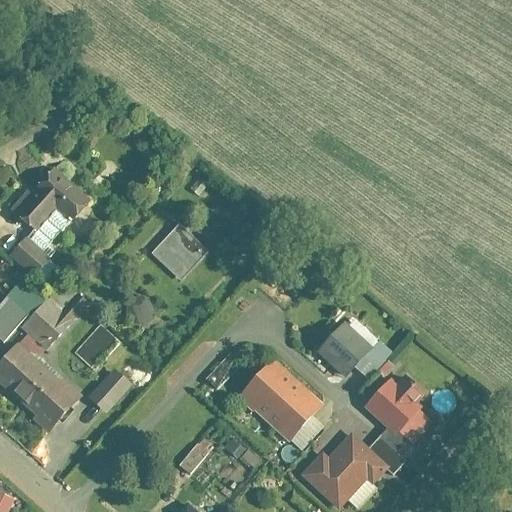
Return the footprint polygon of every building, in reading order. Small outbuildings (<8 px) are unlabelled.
[(57,161),(10,211),(30,230),(55,203),(72,219),(95,195),(57,161)] [(203,254),(176,232),(153,260),(181,282),(203,254)] [(10,259),(33,281),(50,262),(27,241),(10,259)] [(3,263),(0,267),(0,288),(11,298),(25,283),(3,263)] [(45,302),(22,327),(30,335),(0,365),(0,384),(47,429),(72,402),(33,365),(87,308),(76,297),(59,315),(45,302)] [(26,317),(9,302),(0,312),(0,342),(2,344),(26,317)] [(341,331),(320,358),(348,379),(368,353),(341,331)] [(367,365),(381,377),(397,359),(383,347),(367,365)] [(245,403),(288,443),(319,409),(276,369),(245,403)] [(115,374),(91,403),(110,418),(134,390),(115,374)] [(424,414),(392,387),(366,418),(398,445),(424,414)] [(323,461),(306,480),(315,488),(314,488),(342,511),(344,511),(383,468),(354,443),(332,468),(323,461)] [(423,479),(383,444),(373,456),(414,490),(423,479)] [(0,496),(0,511),(9,511),(14,506),(0,496)]
